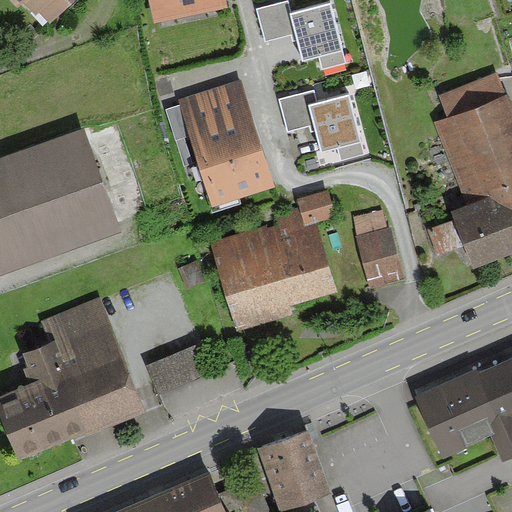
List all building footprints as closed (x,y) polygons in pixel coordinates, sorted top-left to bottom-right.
[(24,0),(46,22),(68,0),(24,0)] [(227,1),(227,0),(153,0),(156,16),(227,1)] [(342,39),(331,0),(311,0),(296,4),(294,0),(279,0),(258,6),(266,37),(297,29),(303,49),(342,39)] [(511,248),(511,121),(494,72),(438,93),(446,115),(435,119),(465,200),(445,207),(467,265),(511,248)] [(241,80),(181,99),(212,196),(272,177),(241,80)] [(351,86),(315,95),(313,87),(278,96),(288,131),(315,124),(321,145),(363,134),(351,86)] [(0,263),(111,223),(77,133),(0,161),(0,263)] [(235,317),(339,287),(320,221),(337,216),(329,190),(297,199),(299,206),(278,212),(281,224),(214,243),(235,317)] [(405,276),(392,226),(387,227),(383,210),(355,217),(372,284),(405,276)] [(196,265),(179,271),(186,289),(202,283),(196,265)] [(82,429),(144,406),(103,296),(49,316),(56,335),(24,347),(38,383),(0,397),(0,404),(18,453),(82,429)] [(213,370),(200,339),(145,363),(158,394),(213,370)] [(511,448),(511,353),(477,369),(476,365),(419,390),(446,450),(493,429),(503,453),(511,448)] [(308,427),(261,444),(281,502),(328,486),(308,427)] [(157,488),(101,511),(272,511),(256,473),(221,488),(211,465),(157,488)]
